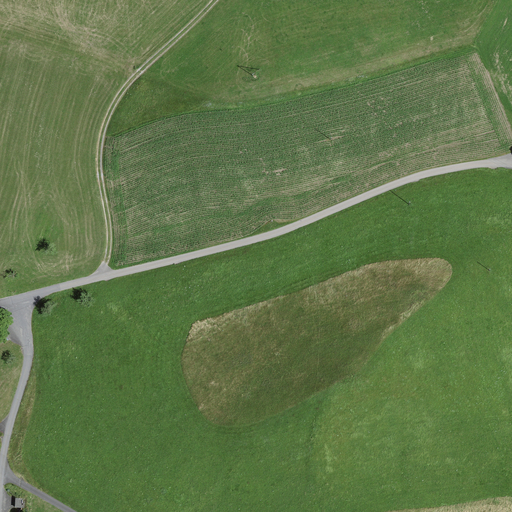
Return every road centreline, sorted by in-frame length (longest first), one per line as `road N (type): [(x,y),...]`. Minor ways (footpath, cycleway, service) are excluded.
road 1 (track): [(511,157),(410,180),(273,237),(100,275),(12,307)]
road 2 (track): [(214,0),(127,81),(104,120),(97,157),(107,230),(100,275)]
road 3 (unclassified): [(0,491),(28,360),(22,320),(12,307),(0,307)]
